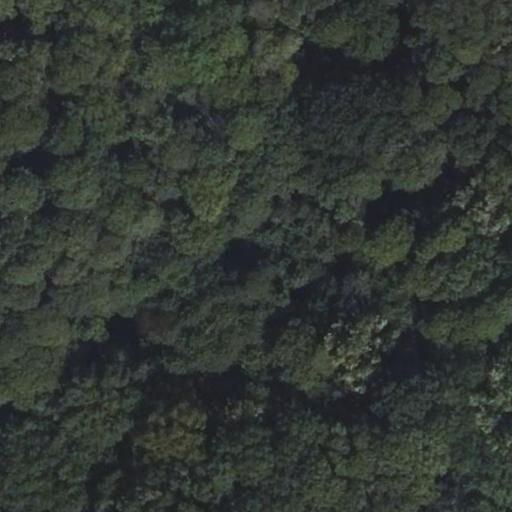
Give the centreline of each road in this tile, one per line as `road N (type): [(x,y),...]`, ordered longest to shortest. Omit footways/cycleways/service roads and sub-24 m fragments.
road 1 (motorway): [(138,0),(319,511)]
road 2 (motorway): [(384,511),(203,0)]
